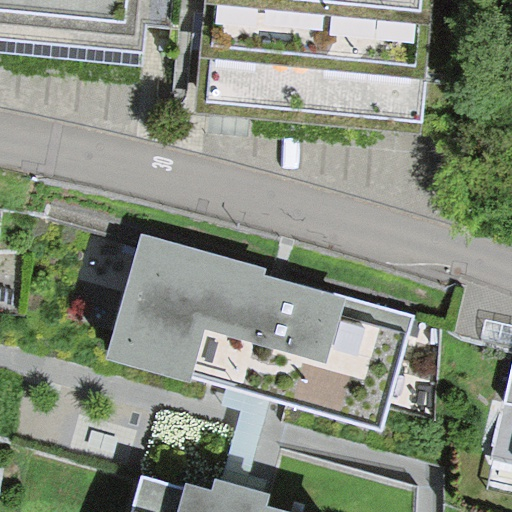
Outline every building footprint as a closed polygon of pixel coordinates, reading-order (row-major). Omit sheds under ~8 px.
[(0,0),(0,53),(118,62),(123,1),(110,0),(0,0)] [(413,68),(419,9),(333,0),(204,0),(199,46),(413,68)] [(333,0),(419,9),(420,0),(333,0)] [(407,126),(413,68),(199,46),(193,104),(407,126)] [(402,323),(143,246),(112,353),(370,430),(402,323)] [(511,367),(492,456),(511,460),(511,367)] [(235,511),(145,482),(135,511),(235,511)]
